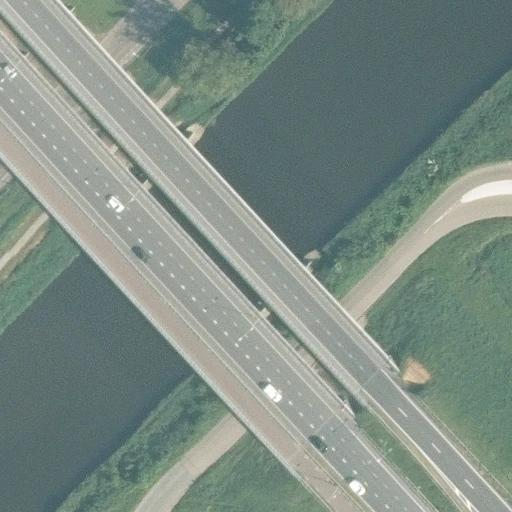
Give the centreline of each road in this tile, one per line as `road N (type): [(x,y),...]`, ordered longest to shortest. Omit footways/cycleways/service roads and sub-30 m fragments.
road 1 (primary): [(494,511),(21,0)]
road 2 (primary): [(0,68),(404,511)]
road 3 (unclassified): [(344,511),(0,135)]
road 4 (tertiary): [(432,224),(148,511)]
road 5 (primary): [(0,170),(168,0)]
